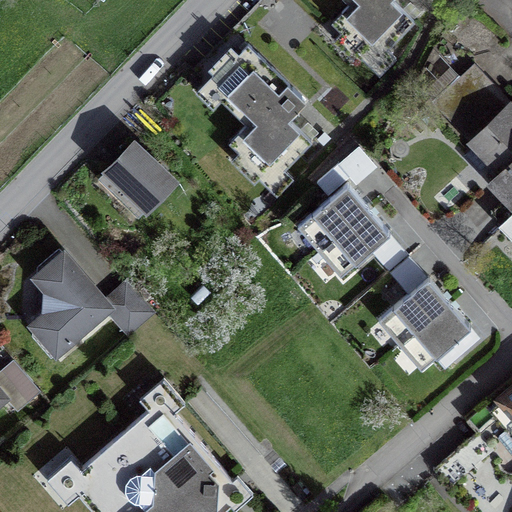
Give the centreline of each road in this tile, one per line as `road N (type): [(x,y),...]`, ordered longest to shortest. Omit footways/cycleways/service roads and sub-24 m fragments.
road 1 (residential): [(213,0),(0,207)]
road 2 (residential): [(511,355),(341,511)]
road 3 (unclassified): [(382,177),(511,332)]
